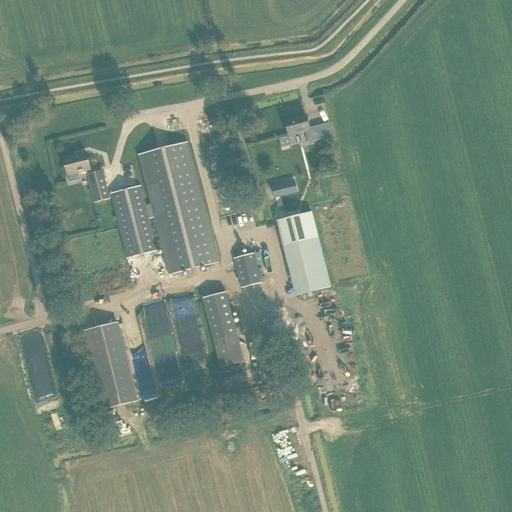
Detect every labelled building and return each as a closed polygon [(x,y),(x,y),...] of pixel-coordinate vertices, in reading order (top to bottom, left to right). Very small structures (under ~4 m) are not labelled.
[(310,128),(306,114),(284,120),(288,137),(305,132),(308,143),(334,136),(330,122),(310,128)] [(218,263),(187,142),(138,155),(152,210),(147,211),(141,186),(110,194),(111,194),(109,195),(102,170),(91,173),(90,170),(91,170),(86,152),(63,158),(67,176),(87,171),(88,174),(87,174),(94,203),(110,199),(109,198),(111,197),(127,259),(157,251),(149,219),(154,218),(169,275),(218,263)] [(273,197),(297,191),(295,181),(271,187),(273,197)] [(298,296),(331,287),(312,212),(279,221),(298,296)] [(241,288),(261,283),(254,254),(234,259),(241,288)] [(220,368),(244,362),(237,336),(225,292),(202,298),(220,368)] [(104,409),(137,401),(117,323),(85,331),(104,409)] [(174,349),(155,354),(162,384),(182,380),(174,349)]
